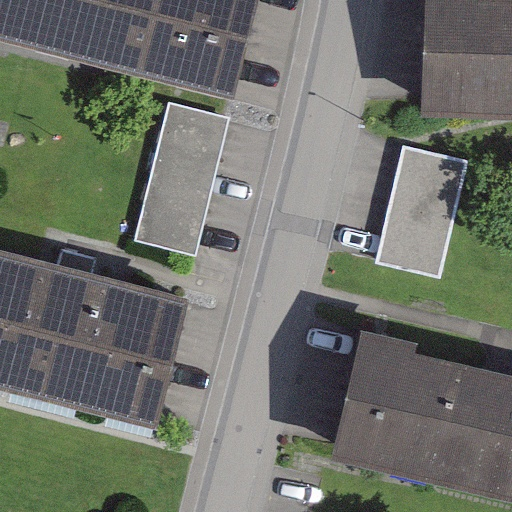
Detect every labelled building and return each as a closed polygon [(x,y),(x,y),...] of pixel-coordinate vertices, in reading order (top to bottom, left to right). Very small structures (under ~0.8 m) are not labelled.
[(0,0),(0,24),(36,33),(44,0),(0,0)] [(252,0),(44,0),(36,33),(231,82),(252,0)] [(511,0),(423,0),(420,103),(511,106),(511,0)] [(229,116),(165,101),(135,233),(199,247),(229,116)] [(475,165),(407,149),(379,265),(447,281),(475,165)] [(190,282),(0,230),(0,368),(154,411),(190,282)] [(418,322),(364,309),(333,437),(511,480),(511,356),(416,333),(418,322)]
